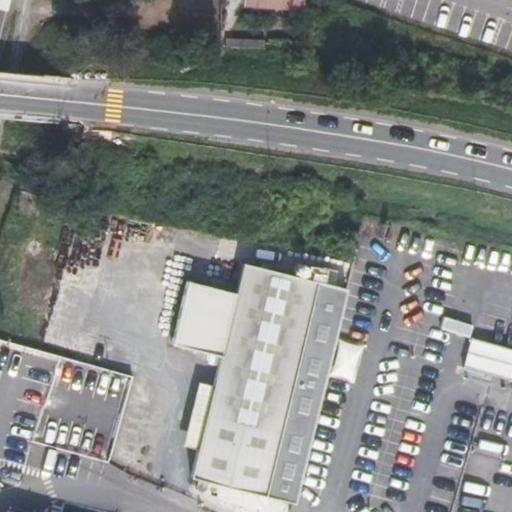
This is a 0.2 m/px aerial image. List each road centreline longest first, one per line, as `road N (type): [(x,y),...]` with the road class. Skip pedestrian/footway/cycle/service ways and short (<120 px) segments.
road 1 (secondary): [(511,170),(237,120),(0,94)]
road 2 (unclassified): [(0,509),(96,499),(163,511)]
